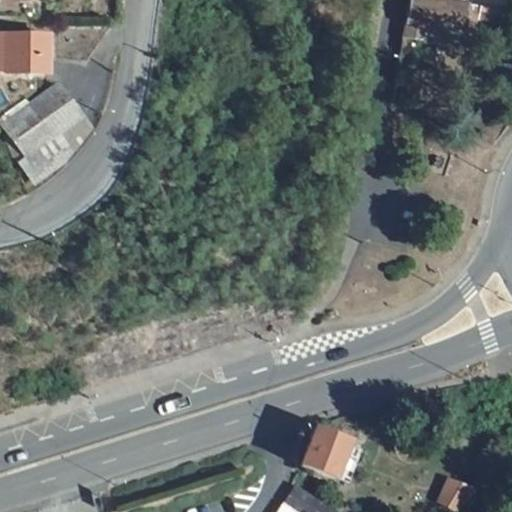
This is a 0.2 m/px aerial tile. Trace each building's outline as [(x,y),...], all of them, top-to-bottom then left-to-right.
[(441,1),(425,0),(410,0),(404,39),(420,41),(422,26),(476,33),(478,19),(480,7),(468,6),(468,4),(441,1)] [(504,9),(480,7),(478,19),(504,22),(504,9)] [(48,37),(0,35),(0,71),(5,72),(5,74),(47,76),(48,37)] [(0,125),(25,160),(17,165),(27,179),(66,150),(57,138),(82,119),(57,85),(0,125)] [(63,166),(91,131),(82,119),(57,138),(66,150),(27,179),(32,187),(63,166)] [(298,469),(331,482),(347,442),(314,429),(298,469)] [(435,505),(448,511),(457,511),(475,490),(447,480),(435,505)] [(296,511),(332,511),(294,488),(284,504),(296,511)]
